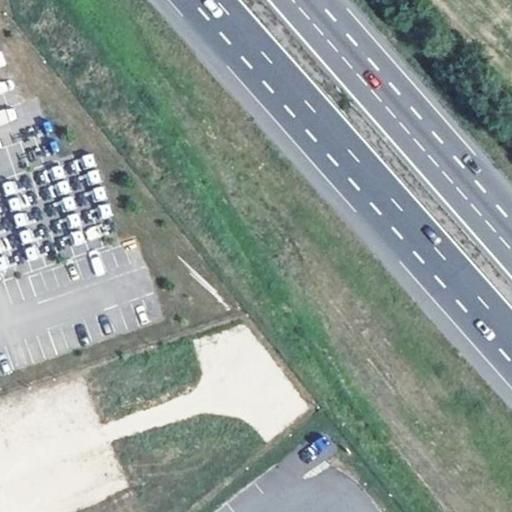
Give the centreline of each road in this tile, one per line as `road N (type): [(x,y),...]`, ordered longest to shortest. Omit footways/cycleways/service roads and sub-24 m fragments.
road 1 (motorway): [(212,0),(511,333)]
road 2 (motorway): [(511,249),(292,0)]
